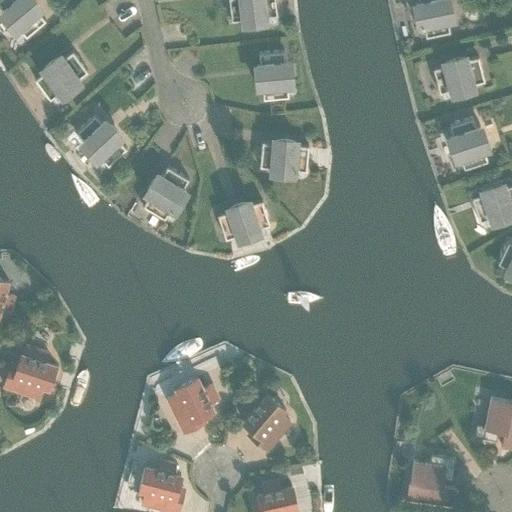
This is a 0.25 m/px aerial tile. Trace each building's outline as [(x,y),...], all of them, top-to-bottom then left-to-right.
[(0,0),(0,5),(2,8),(0,10),(0,11),(3,18),(6,22),(9,25),(15,29),(17,30),(19,28),(25,36),(45,20),(38,12),(41,10),(40,8),(37,2),(36,0),(0,0)] [(227,0),(231,20),(241,19),(241,22),(243,22),(250,23),(254,23),(259,22),(266,19),(267,18),(267,16),(277,14),(275,0),(227,0)] [(414,3),(414,9),(414,14),(416,18),(420,26),(423,26),(425,36),(450,31),(448,21),(450,20),(451,19),(451,11),(451,7),(450,2),(448,0),(417,0),(415,1),(414,3)] [(254,71),(254,76),(255,80),(258,87),(259,88),(262,88),(263,98),(288,96),(287,86),(290,85),(290,83),(292,77),(292,72),(291,68),(287,60),(287,59),(284,60),(283,49),(258,52),(259,62),(256,63),(254,71)] [(42,72),(34,78),(49,99),(57,93),(59,95),(61,94),(67,92),(71,90),(75,87),(80,80),(80,79),(78,77),(87,71),(72,50),(63,56),(62,54),(61,54),(53,57),(49,59),(46,63),(42,68),(41,70),(42,72)] [(443,65),(432,68),(439,92),(449,90),(450,92),(451,92),(459,93),(463,92),(468,90),(474,87),(475,86),(474,83),(484,80),(478,56),(468,58),(467,56),(465,55),(458,55),(454,56),(450,57),(443,62),(442,62),(443,65)] [(94,113),(75,131),(82,138),(80,140),(81,141),(84,148),(87,152),(90,155),(96,159),(98,159),(100,157),(107,165),(126,148),(119,140),(121,138),(120,136),(117,130),(114,126),(111,123),(104,120),(103,119),(101,121),(94,113)] [(473,116),(448,124),(452,134),(449,135),(449,136),(449,144),(450,148),(452,152),(456,158),(457,160),(460,159),(463,168),(487,160),(484,151),(487,150),(487,148),(487,141),(486,136),(484,132),(479,126),(478,125),(476,126),(473,116)] [(261,140),(259,166),(269,167),(269,169),(271,170),(277,173),(282,174),(286,174),(294,172),(295,172),(295,169),(306,170),(308,145),(297,144),(298,141),(297,141),(289,137),(285,137),(280,137),(274,138),(272,139),(271,141),(261,140)] [(147,196),(142,205),(164,218),(169,209),(172,211),(173,210),(178,205),(181,201),(183,197),(185,189),(185,188),(183,187),(188,178),(166,165),(161,174),(158,172),(158,173),(152,178),(149,182),(147,186),(145,193),(145,195),(147,196)] [(481,193),(471,196),(479,221),(489,217),(490,220),(491,220),(499,220),(503,219),(507,217),(511,213),(511,182),(506,185),(505,182),(503,182),(496,182),(492,183),(487,185),(481,190),(480,190),(481,193)] [(227,211),(217,214),(225,238),(235,235),(236,238),(237,238),(244,238),(249,237),(253,235),(260,230),(260,229),(259,227),(270,223),(261,199),(251,203),(250,200),(241,200),(237,201),(233,203),(227,207),(226,208),(227,211)] [(511,241),(507,239),(496,262),(506,267),(505,269),(505,270),(511,275),(511,241)] [(0,307),(9,310),(13,295),(4,293),(8,281),(0,278),(0,307)] [(13,376),(8,374),(4,386),(38,397),(42,386),(48,387),(55,364),(43,361),(46,351),(31,347),(28,356),(21,353),(13,376)] [(167,398),(183,430),(194,425),(192,420),(213,409),(210,402),(218,398),(212,384),(203,388),(197,377),(175,387),(178,393),(167,398)] [(248,414),(243,421),(261,436),(257,440),(266,449),(290,421),(281,414),(285,409),(266,393),(258,403),(251,396),(241,408),(248,414)] [(510,401),(491,397),(484,427),(476,425),(474,435),(496,440),(498,431),(504,432),(501,445),(511,446),(511,399),(510,399),(510,401)] [(409,479),(407,497),(452,504),(455,486),(442,484),(443,478),(452,479),(455,457),(431,453),(429,462),(413,460),(410,480),(409,479)] [(181,475),(173,472),(175,463),(160,459),(158,469),(145,466),(139,489),(145,490),(142,502),(177,511),(180,499),(175,498),(181,475)] [(264,491),(256,493),(260,511),(291,511),(291,510),(297,509),(291,485),(279,488),(277,479),(262,482),(264,491)]
